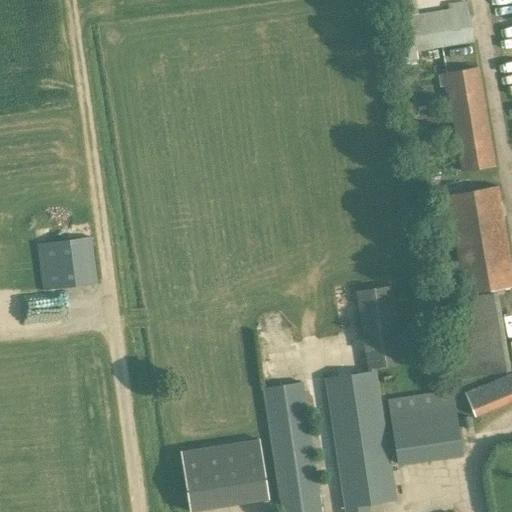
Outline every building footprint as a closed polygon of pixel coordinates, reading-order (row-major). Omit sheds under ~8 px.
[(473,42),(467,6),(466,2),(447,5),(447,10),(397,18),(404,54),(473,42)] [(443,73),(460,173),(494,167),(478,67),(443,73)] [(445,195),(463,296),(511,287),(511,272),(497,186),(445,195)] [(42,290),(97,283),(91,236),(36,244),(42,290)] [(354,292),(366,372),(324,378),(344,511),(369,511),(368,505),(395,501),(375,368),(402,364),(390,286),(354,292)] [(445,300),(458,380),(510,371),(496,292),(445,300)] [(511,372),(464,393),(474,417),(511,400),(511,372)] [(280,511),(321,511),(303,381),(262,388),(280,511)] [(176,449),(185,510),(265,498),(256,438),(176,449)]
